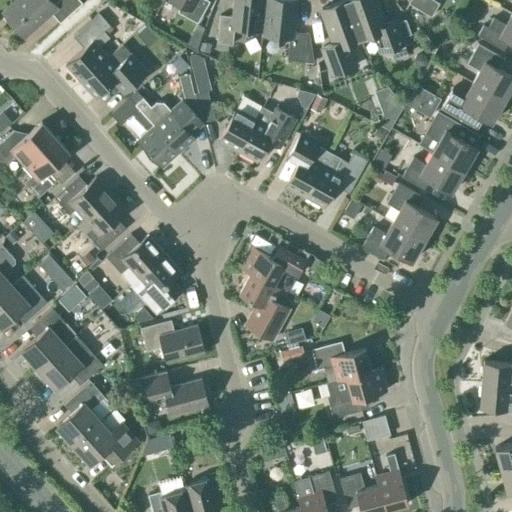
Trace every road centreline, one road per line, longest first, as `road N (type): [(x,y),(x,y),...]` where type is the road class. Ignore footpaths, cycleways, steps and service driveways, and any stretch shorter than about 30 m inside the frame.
road 1 (residential): [(242,511),(232,445),(240,421),(197,228)]
road 2 (residential): [(444,311),(242,206),(216,209),(197,228)]
road 3 (residential): [(197,228),(169,225),(38,81),(0,71)]
road 4 (residential): [(452,511),(421,365),(444,311)]
road 5 (residential): [(98,511),(13,424),(0,387)]
